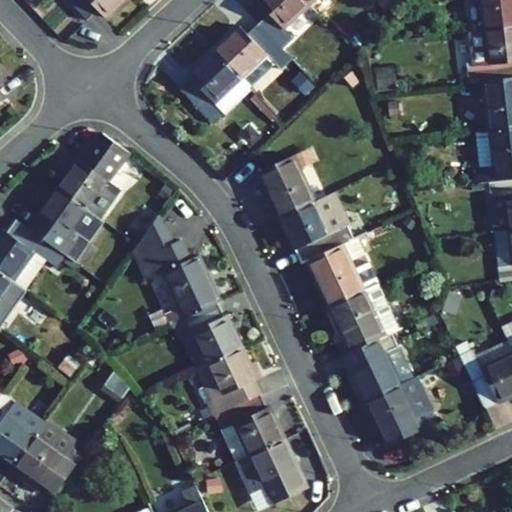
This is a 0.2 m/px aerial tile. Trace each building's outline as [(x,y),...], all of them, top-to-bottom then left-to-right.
[(97,10),(104,18),(122,0),(67,0),(87,20),(97,10)] [(257,24),(281,49),(292,38),(282,28),(308,4),(303,0),(256,0),(268,13),(257,24)] [(374,0),(385,12),(392,5),(387,0),(374,0)] [(511,0),(480,0),(484,30),(511,26),(511,0)] [(390,19),(393,34),(403,32),(400,17),(390,19)] [(247,34),(240,26),(214,51),(249,88),(274,64),(279,69),(290,59),(281,49),(257,24),(247,34)] [(467,63),(469,82),(484,81),(511,77),(511,26),(484,30),(469,32),(473,63),(467,63)] [(349,42),(355,50),(362,44),(356,37),(349,42)] [(225,113),(250,89),(249,88),(214,51),(188,76),(190,78),(179,88),(212,123),(223,113),(225,113)] [(372,68),(376,91),(394,89),(391,65),(372,68)] [(294,80),(306,93),(314,85),(302,72),(294,80)] [(511,77),(484,81),(490,131),(511,128),(511,77)] [(254,94),(250,98),(272,120),(276,116),(254,94)] [(387,103),(390,116),(398,115),(396,102),(387,103)] [(511,179),(511,128),(490,131),(495,166),(474,168),(476,183),(488,182),(511,179)] [(495,166),(490,131),(474,133),(470,160),(470,169),(474,168),(495,166)] [(102,134),(91,150),(117,168),(129,152),(102,134)] [(258,171),(280,218),(314,201),(299,170),(318,161),(312,147),(258,171)] [(100,219),(121,190),(108,181),(117,168),(91,150),(82,162),(78,159),(57,188),(100,219)] [(494,232),(511,229),(511,179),(488,182),(494,232)] [(57,188),(28,229),(64,255),(79,236),(89,243),(104,221),(100,219),(57,188)] [(393,196),(399,210),(407,206),(401,192),(393,196)] [(354,239),(332,193),(314,201),(280,218),(301,263),(308,260),(354,239)] [(164,313),(170,326),(172,325),(217,303),(220,302),(198,256),(190,259),(181,240),(173,244),(159,214),(133,251),(146,279),(163,272),(179,306),(164,313)] [(407,217),(403,222),(411,229),(416,223),(407,217)] [(45,259),(56,266),(64,255),(28,229),(16,220),(6,233),(3,230),(0,233),(0,270),(13,280),(33,251),(45,259)] [(511,229),(494,232),(499,282),(511,280),(511,229)] [(362,253),(375,247),(368,232),(355,238),(362,253)] [(329,306),(377,283),(368,263),(352,270),(348,260),(362,253),(355,238),(354,239),(308,260),(329,306)] [(25,288),(45,259),(33,251),(13,280),(25,288)] [(0,328),(27,290),(25,288),(13,280),(0,270),(0,328)] [(398,329),(377,283),(329,306),(344,338),(338,341),(344,355),(360,347),(391,333),(398,329)] [(441,310),(455,315),(461,297),(447,292),(441,310)] [(182,335),(197,369),(241,348),(226,316),(224,317),(217,303),(172,325),(177,337),(182,335)] [(449,322),(457,338),(466,334),(459,317),(449,322)] [(511,322),(501,327),(506,340),(511,337),(511,322)] [(360,347),(366,361),(350,368),(366,400),(400,384),(385,352),(397,346),(391,333),(360,347)] [(511,352),(507,341),(475,357),(481,369),(511,354),(511,352)] [(205,385),(218,414),(260,395),(254,381),(257,380),(249,364),(241,348),(197,369),(205,385)] [(7,354),(12,365),(24,360),(19,349),(7,354)] [(511,354),(481,369),(475,357),(472,351),(459,357),(484,408),(511,395),(511,354)] [(68,356),(59,368),(70,376),(79,364),(68,356)] [(257,380),(262,377),(254,362),(249,364),(257,380)] [(453,366),(456,373),(464,369),(461,363),(453,366)] [(101,389),(119,402),(129,389),(114,371),(101,389)] [(429,410),(414,378),(400,384),(415,416),(429,410)] [(435,423),(429,410),(415,416),(400,384),(366,400),(381,432),(383,431),(390,445),(435,423)] [(205,385),(199,388),(212,417),(215,416),(218,414),(205,385)] [(0,455),(14,465),(44,422),(3,393),(0,396),(0,455)] [(269,407),(266,408),(260,395),(218,414),(215,416),(236,462),(284,439),(269,407)] [(75,440),(46,419),(44,422),(14,465),(28,475),(43,486),(55,494),(86,451),(74,442),(75,440)] [(89,446),(77,438),(75,440),(74,442),(86,451),(89,446)] [(270,502),(303,486),(297,473),(300,471),(284,439),(236,462),(250,494),(264,488),(270,502)] [(28,475),(24,482),(38,492),(43,486),(28,475)] [(207,480),(206,493),(215,494),(215,480),(207,480)] [(182,492),(188,506),(174,511),(207,511),(195,486),(182,492)]
